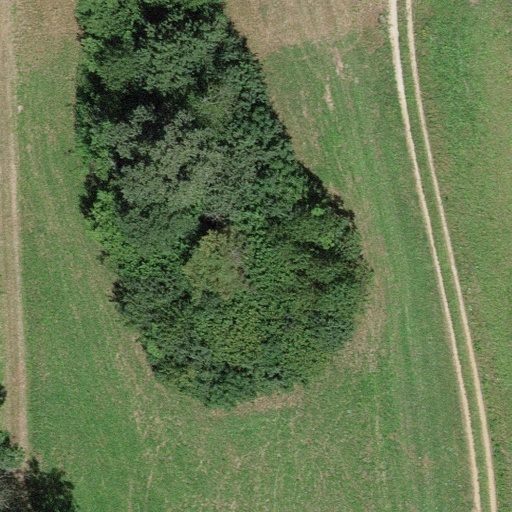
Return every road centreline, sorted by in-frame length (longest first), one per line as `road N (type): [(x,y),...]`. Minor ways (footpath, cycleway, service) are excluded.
road 1 (track): [(479,511),(392,0)]
road 2 (track): [(7,511),(0,157)]
